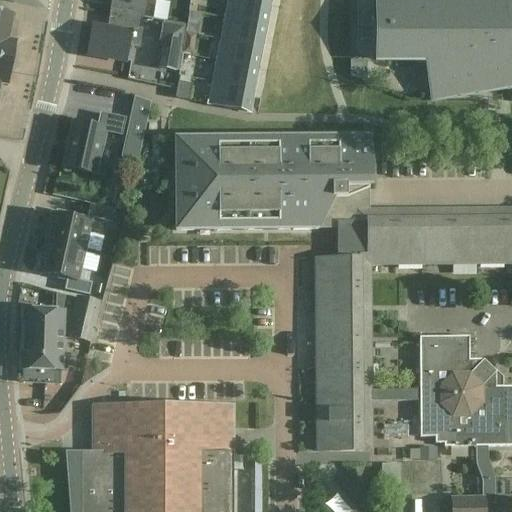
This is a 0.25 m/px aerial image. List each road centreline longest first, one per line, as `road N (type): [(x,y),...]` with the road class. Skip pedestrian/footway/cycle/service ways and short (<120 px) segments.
road 1 (secondary): [(66,0),(0,298)]
road 2 (secondary): [(0,369),(11,511)]
road 3 (residential): [(511,194),(379,195)]
